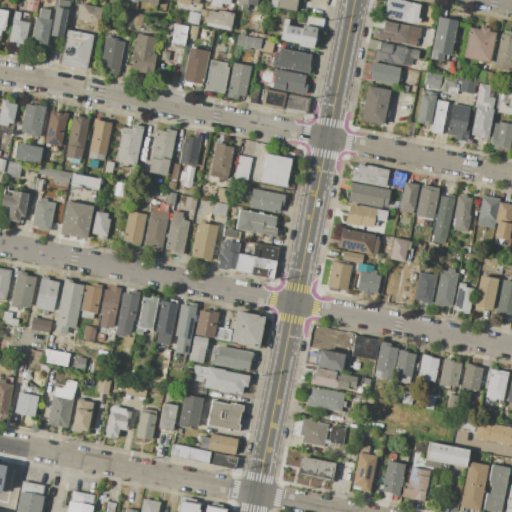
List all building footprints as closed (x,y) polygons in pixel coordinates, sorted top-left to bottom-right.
[(27,0),(37,0),(35,12),(25,10),(27,0)] [(61,37),(49,35),(55,9),(53,8),(54,0),(64,0),(69,1),(61,37)] [(235,0),(257,0),(256,6),(248,4),(247,8),(235,5),(235,0)] [(297,0),(295,12),(269,6),(270,0),(297,0)] [(386,0),(397,0),(419,4),(416,18),(419,19),(418,25),(383,18),(386,0)] [(81,4),(101,8),(97,27),(87,25),(88,22),(77,20),(81,4)] [(35,17),(38,17),(39,9),(49,11),(48,20),(51,20),(46,45),(30,42),(35,17)] [(207,10),(217,12),(217,10),(234,14),(232,21),(231,21),(229,31),(204,26),(207,10)] [(199,14),(197,24),(186,22),(188,11),(199,14)] [(14,12),(30,15),(23,46),(18,45),(18,47),(12,46),(13,43),(8,42),(14,12)] [(134,14),(132,25),(132,26),(123,24),(125,12),(134,14)] [(134,14),(143,15),(141,26),(140,26),(139,29),(133,27),(133,25),(132,25),(134,14)] [(437,17),(456,20),(450,55),(441,54),(440,60),(431,58),(433,52),(431,52),(437,17)] [(316,28),(312,49),(297,46),(297,44),(280,40),(284,18),(288,19),(287,25),(301,28),(301,25),(316,28)] [(383,21),(419,28),(418,38),(416,37),(414,46),(376,38),(378,29),(382,29),(383,21)] [(174,24),(188,27),(184,45),(170,42),(174,24)] [(495,32),(489,63),(462,58),(468,27),(479,29),(479,26),(488,28),(488,31),(495,32)] [(93,35),(85,69),(59,64),(67,29),(93,35)] [(500,33),(504,34),(505,31),(511,32),(511,63),(510,70),(493,67),(500,33)] [(137,34),(156,38),(152,54),(156,55),(153,69),(151,71),(149,72),(148,74),(138,72),(138,70),(130,68),(137,34)] [(237,35),(261,39),(259,49),(249,47),(248,50),(242,48),(242,46),(235,44),(237,35)] [(105,37),(111,38),(111,40),(124,42),(117,74),(108,72),(108,68),(100,67),(105,37)] [(261,40),(273,42),(270,53),(259,50),(261,40)] [(380,42),(406,47),(406,48),(418,50),(416,60),(411,59),(410,66),(403,65),(403,66),(376,61),(376,60),(372,60),(374,50),(378,50),(380,42)] [(189,47),(209,51),(202,85),(191,83),(191,87),(181,85),(189,47)] [(280,49),(311,55),(308,67),(309,67),(308,73),(271,66),(274,54),(278,55),(280,49)] [(210,60),(226,63),(225,67),(228,68),(223,93),(203,89),(210,60)] [(369,61),(400,67),(396,85),(370,81),(371,72),(368,71),(369,61)] [(232,63),(250,66),(244,97),(237,95),(237,98),(225,96),(232,63)] [(274,69),(305,75),(304,82),(307,82),(305,95),(283,90),(283,91),(270,88),(274,69)] [(426,72),(441,75),(438,90),(430,88),(430,86),(423,85),(426,72)] [(441,75),(457,78),(455,87),(447,86),(446,92),(438,91),(438,90),(441,75)] [(461,79),(475,82),(473,94),(459,91),(461,79)] [(478,83),(494,86),(492,97),(494,98),(492,109),(493,109),(488,138),(470,135),(475,108),(474,107),(478,83)] [(367,86),(389,90),(383,125),(360,120),(367,86)] [(309,98),(306,115),(260,105),(264,89),(309,98)] [(511,89),(511,115),(497,112),(500,99),(505,100),(507,89),(511,89)] [(435,95),(429,126),(423,124),(423,123),(415,121),(421,94),(427,95),(427,94),(435,95)] [(0,109),(2,99),(12,101),(11,103),(16,104),(12,124),(8,123),(7,126),(0,124),(0,109)] [(436,100),(448,102),(442,134),(430,132),(436,100)] [(25,103),(44,107),(38,137),(19,133),(25,103)] [(452,103),(469,107),(464,133),(462,132),(460,140),(454,139),(454,135),(446,134),(452,103)] [(50,111),(66,114),(60,146),(43,143),(50,111)] [(72,115),(88,119),(80,160),(64,156),(72,115)] [(111,123),(105,156),(104,155),(103,161),(87,158),(93,126),(92,126),(94,118),(98,119),(98,120),(111,123)] [(511,124),(511,129),(508,149),(493,146),(493,144),(489,144),(493,122),(498,123),(498,122),(511,124)] [(122,127),(131,129),(131,125),(143,127),(135,165),(115,161),(122,127)] [(156,129),(165,131),(165,129),(175,131),(166,175),(148,171),(156,129)] [(201,135),(194,166),(178,163),(184,136),(192,137),(193,133),(201,135)] [(215,142),(221,144),(221,145),(233,148),(227,179),(210,175),(211,170),(210,170),(215,142)] [(41,148),(38,164),(14,159),(16,147),(17,147),(18,143),(41,148)] [(265,154),(290,159),(285,187),(260,182),(265,154)] [(238,155),(251,158),(246,181),(233,179),(238,155)] [(90,159),(97,161),(95,168),(89,167),(90,159)] [(8,161),(22,163),(19,178),(5,175),(8,161)] [(106,161),(113,163),(111,174),(104,173),(106,161)] [(350,180),(354,163),(388,170),(385,187),(364,183),(364,184),(354,182),(354,181),(350,180)] [(179,165),(176,180),(168,178),(170,169),(173,170),(174,164),(179,165)] [(39,166),(69,172),(67,184),(52,181),(53,177),(37,174),(39,166)] [(194,167),(190,187),(183,186),(184,181),(179,180),(181,171),(185,171),(186,166),(194,167)] [(394,171),(405,173),(403,182),(402,188),(391,185),(394,171)] [(72,173),(99,179),(97,190),(70,184),(72,173)] [(36,175),(43,176),(40,190),(34,189),(36,175)] [(168,181),(175,183),(174,191),(167,189),(168,181)] [(116,182),(124,184),(122,196),(114,195),(116,182)] [(347,201),(351,182),(390,190),(386,206),(381,205),(381,206),(379,206),(379,207),(347,201)] [(403,182),(418,185),(413,210),(412,210),(411,214),(397,211),(402,188),(403,182)] [(421,184),(439,188),(432,219),(414,215),(421,184)] [(11,193),(17,194),(18,188),(28,190),(22,218),(19,217),(18,222),(6,220),(11,193)] [(218,188),(230,190),(227,203),(216,201),(218,188)] [(284,195),(282,205),(280,205),(278,213),(248,207),(252,188),(284,195)] [(153,194),(151,201),(144,200),(146,192),(153,194)] [(176,193),(174,205),(165,203),(167,192),(176,193)] [(440,195),(454,198),(446,238),(445,238),(444,244),(431,241),(432,236),(440,195)] [(482,195),(499,198),(498,202),(494,222),(493,228),(476,225),(482,195)] [(457,196),(472,199),(469,214),(470,214),(467,232),(452,229),(454,217),(452,217),(457,196)] [(186,197),(196,198),(194,209),(184,208),(186,197)] [(36,200),(40,201),(41,198),(46,199),(46,202),(54,203),(48,232),(36,230),(37,227),(30,226),(36,200)] [(65,201),(91,206),(85,239),(59,234),(65,201)] [(215,202),(227,205),(225,216),(213,214),(215,202)] [(498,202),(511,204),(511,210),(509,225),(507,238),(494,236),(496,223),(494,222),(498,202)] [(349,204),(387,211),(385,221),(378,220),(377,225),(373,224),(372,228),(359,225),(358,226),(345,224),(349,204)] [(150,210),(161,212),(160,216),(167,218),(160,250),(151,249),(152,246),(144,244),(150,210)] [(239,210),(275,217),(273,227),(276,228),(275,236),(235,229),(239,210)] [(95,211),(107,214),(106,218),(109,219),(105,239),(96,237),(97,234),(91,233),(95,211)] [(128,211),(146,214),(140,244),(123,240),(128,211)] [(164,249),(170,219),(172,219),(173,211),(182,212),(180,220),(188,222),(182,252),(164,249)] [(198,222),(216,226),(210,260),(191,256),(198,222)] [(223,228),(240,231),(239,239),(222,236),(223,228)] [(341,228),(374,235),(370,254),(337,247),(341,228)] [(393,238),(407,241),(403,262),(388,259),(393,238)] [(222,240),(239,243),(234,269),(226,267),(226,270),(216,268),(222,240)] [(272,278),(234,271),(238,253),(251,256),(254,242),(278,247),(272,278)] [(342,250),(363,255),(361,264),(341,259),(342,250)] [(503,260),(501,273),(480,269),(482,256),(503,260)] [(331,261),(351,265),(346,291),(326,287),(331,261)] [(0,268),(10,270),(4,300),(0,299),(0,268)] [(457,273),(450,307),(442,305),(441,307),(433,305),(440,270),(446,271),(447,268),(454,269),(453,273),(457,273)] [(17,271),(26,272),(25,275),(35,277),(29,307),(22,306),(21,309),(10,307),(17,271)] [(359,271),(379,275),(375,294),(370,293),(369,295),(361,293),(361,291),(356,290),(359,271)] [(419,272),(436,275),(430,304),(419,302),(419,300),(413,299),(419,272)] [(479,275),(497,279),(491,309),(483,308),(482,312),(474,310),(475,306),(473,306),(479,275)] [(40,276),(48,277),(48,279),(57,281),(51,312),(34,308),(40,276)] [(64,279),(71,280),(70,283),(82,285),(74,328),(67,327),(65,335),(54,333),(56,325),(55,325),(64,279)] [(501,280),(511,281),(511,313),(496,311),(501,280)] [(473,288),(468,313),(461,311),(453,309),(458,282),(465,284),(465,287),(473,288)] [(85,285),(91,286),(91,283),(101,285),(96,313),(92,312),(91,319),(80,317),(81,310),(80,310),(85,285)] [(104,289),(109,290),(110,286),(119,288),(112,328),(99,326),(101,313),(99,313),(104,289)] [(123,292),(130,294),(131,290),(139,292),(133,321),(132,321),(129,334),(115,331),(123,292)] [(142,297),(150,299),(151,295),(157,296),(151,330),(143,328),(142,334),(135,333),(142,297)] [(161,300),(176,303),(168,345),(156,343),(158,332),(155,332),(161,300)] [(180,304),(196,307),(186,354),(174,352),(177,336),(174,336),(180,304)] [(199,310),(212,313),(212,311),(218,312),(213,338),(194,334),(199,310)] [(4,311),(12,313),(11,318),(18,319),(17,326),(2,323),(4,311)] [(236,311),(264,317),(258,347),(230,341),(236,311)] [(32,316),(37,317),(36,318),(50,321),(48,333),(29,329),(32,316)] [(85,326),(95,328),(93,341),(82,339),(85,326)] [(213,339),(214,333),(217,334),(218,328),(231,331),(229,342),(213,339)] [(97,333),(104,335),(103,341),(96,340),(97,333)] [(126,335),(133,336),(131,348),(124,347),(126,335)] [(354,335),(378,340),(374,361),(350,356),(354,335)] [(193,336),(207,338),(202,363),(188,361),(193,336)] [(379,341),(398,345),(391,380),(374,376),(375,369),(374,369),(379,341)] [(218,345),(252,352),(251,358),(250,358),(247,371),(212,364),(214,353),(217,354),(218,345)] [(38,362),(40,351),(19,348),(17,359),(38,362)] [(45,349),(69,354),(66,367),(43,362),(45,349)] [(319,349),(343,354),(340,371),(316,367),(319,349)] [(398,349),(415,353),(409,384),(398,382),(399,375),(393,374),(398,349)] [(438,358),(433,382),(416,378),(421,355),(438,358)] [(77,357),(85,358),(83,370),(72,368),(74,361),(76,361),(77,357)] [(443,358),(451,360),(450,361),(460,363),(455,387),(438,384),(443,358)] [(482,368),(478,391),(470,389),(469,390),(460,388),(465,364),(471,365),(471,366),(482,368)] [(194,365),(206,367),(204,375),(203,382),(191,380),(194,365)] [(207,366),(224,370),(224,371),(248,376),(246,387),(242,386),(241,394),(228,392),(227,393),(216,391),(217,390),(203,387),(207,366)] [(362,367),(368,368),(367,376),(360,375),(362,367)] [(315,368),(335,372),(335,375),(338,376),(339,373),(356,377),(354,388),(347,387),(346,389),(339,388),(339,389),(312,384),(315,368)] [(23,369),(30,371),(28,381),(21,380),(23,369)] [(489,369),(507,372),(502,400),(484,397),(489,369)] [(370,379),(368,386),(360,384),(361,377),(370,379)] [(6,415),(0,413),(0,378),(5,380),(4,384),(12,385),(6,415)] [(99,378),(110,380),(108,393),(96,391),(99,378)] [(143,397),(114,390),(117,379),(146,385),(143,397)] [(46,423),(53,387),(61,389),(62,386),(64,387),(65,380),(76,382),(74,391),(73,391),(66,427),(46,423)] [(343,393),(340,412),(305,405),(307,395),(309,395),(311,387),(343,393)] [(18,392),(37,396),(33,416),(14,412),(18,392)] [(435,395),(432,409),(419,407),(421,393),(435,395)] [(183,394),(201,397),(195,427),(178,423),(183,394)] [(450,394),(458,396),(455,408),(447,406),(450,394)] [(92,402),(86,431),(80,429),(80,432),(70,430),(74,408),(75,408),(76,399),(92,402)] [(211,401),(229,404),(229,403),(242,405),(241,411),(240,410),(237,424),(239,424),(237,431),(207,425),(211,401)] [(172,430),(158,428),(163,403),(176,406),(172,430)] [(111,406),(126,409),(126,413),(127,413),(125,419),(126,419),(124,431),(118,430),(116,440),(104,438),(109,411),(110,411),(111,406)] [(140,408),(156,411),(150,441),(135,438),(140,408)] [(454,428),(456,415),(475,418),(472,431),(454,428)] [(302,419),(328,424),(323,447),(301,442),(302,436),(299,435),(302,419)] [(511,444),(473,437),(477,421),(511,428),(511,444)] [(331,425),(345,428),(342,445),(327,442),(331,425)] [(210,433),(236,438),(233,454),(199,448),(201,436),(209,438),(210,433)] [(429,441),(468,449),(465,467),(449,464),(448,471),(424,466),(429,441)] [(172,444),(189,447),(189,448),(187,459),(170,456),(172,444)] [(189,448),(209,452),(207,463),(187,459),(189,448)] [(209,452),(237,457),(235,469),(207,463),(209,452)] [(358,452),(375,456),(368,492),(358,490),(359,487),(351,485),(358,452)] [(301,456),(335,463),(331,483),(297,476),(301,456)] [(387,461),(404,465),(401,476),(403,477),(401,487),(399,487),(397,496),(380,493),(387,461)] [(487,465),(478,510),(460,506),(469,462),(487,465)] [(491,464),(508,468),(499,511),(494,511),(481,509),(485,493),(489,494),(491,484),(488,483),(488,481),(487,481),(491,464)] [(411,467),(429,471),(423,501),(401,497),(404,482),(407,483),(411,467)] [(503,511),(511,511),(511,484),(509,484),(503,511)] [(15,511),(19,492),(43,496),(39,511),(15,511)] [(139,511),(142,499),(160,502),(157,511),(139,511)] [(177,511),(180,500),(199,504),(197,511),(177,511)] [(65,511),(68,501),(92,506),(90,511),(65,511)] [(99,511),(100,510),(105,511),(107,502),(115,503),(113,511),(99,511)]
